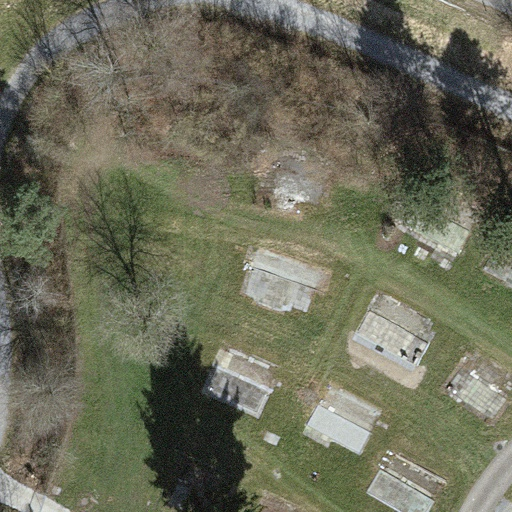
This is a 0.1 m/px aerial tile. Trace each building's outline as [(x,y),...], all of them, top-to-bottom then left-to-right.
[(426,187),(416,232),(466,243),(476,199),(426,187)] [(387,282),(363,327),(410,353),(435,309),(387,282)] [(227,338),(206,384),(263,410),(284,364),(227,338)] [(500,412),(511,391),(511,362),(478,343),(454,385),(500,412)] [(332,375),(309,422),(366,450),(389,403),(332,375)] [(397,442),(372,491),(411,511),(429,511),(451,470),(397,442)] [(257,511),(321,511),(322,510),(268,487),(257,511)]
